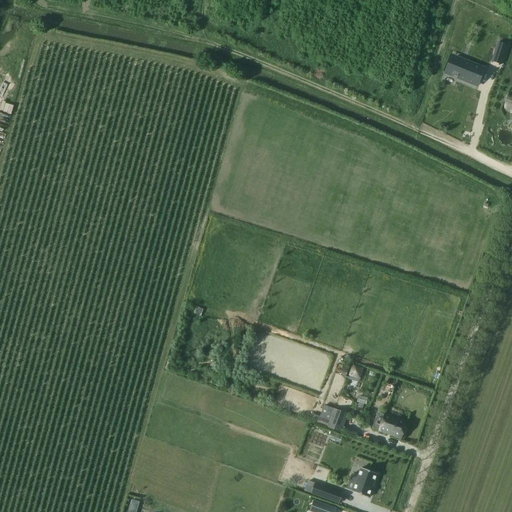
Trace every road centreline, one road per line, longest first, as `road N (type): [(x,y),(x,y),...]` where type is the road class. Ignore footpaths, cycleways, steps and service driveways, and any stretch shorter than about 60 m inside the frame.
road 1 (track): [(51,11),(213,44),(409,126),(511,180)]
road 2 (unclassified): [(407,511),(511,225)]
